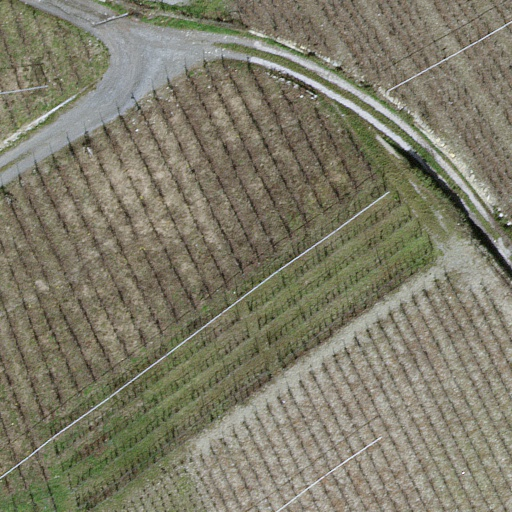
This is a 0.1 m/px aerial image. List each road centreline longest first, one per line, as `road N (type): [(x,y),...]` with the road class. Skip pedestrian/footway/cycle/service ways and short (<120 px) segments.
road 1 (track): [(511,248),(425,148),(344,86),(289,58),(234,44),(146,46)]
road 2 (track): [(62,0),(137,35),(148,66),(131,89),(0,173)]
